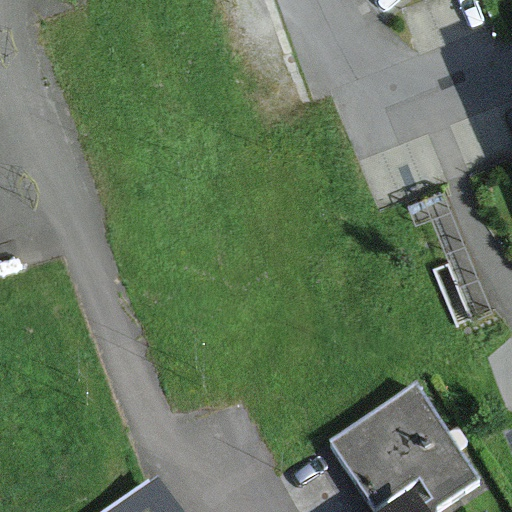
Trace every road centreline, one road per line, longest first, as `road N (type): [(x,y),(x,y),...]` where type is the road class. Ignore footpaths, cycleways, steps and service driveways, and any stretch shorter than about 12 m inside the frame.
road 1 (residential): [(0,13),(159,438),(236,511)]
road 2 (residential): [(511,72),(443,95),(401,89),(359,60),(317,0)]
